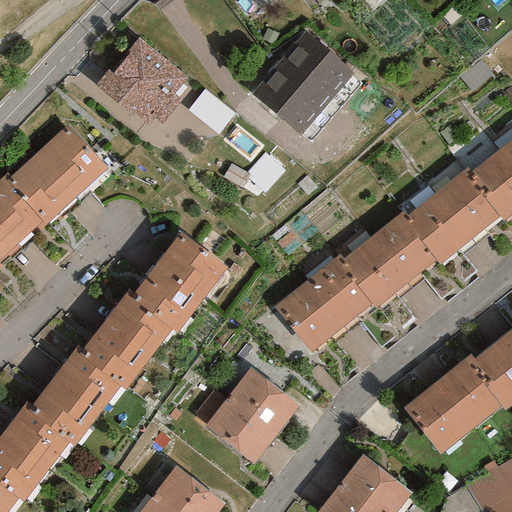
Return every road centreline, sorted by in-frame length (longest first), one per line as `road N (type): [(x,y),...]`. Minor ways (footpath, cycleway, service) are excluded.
road 1 (residential): [(511,284),(345,416),(268,511)]
road 2 (unknown): [(154,0),(242,95),(329,155)]
road 3 (residential): [(0,121),(119,0)]
road 4 (residential): [(110,234),(0,352)]
